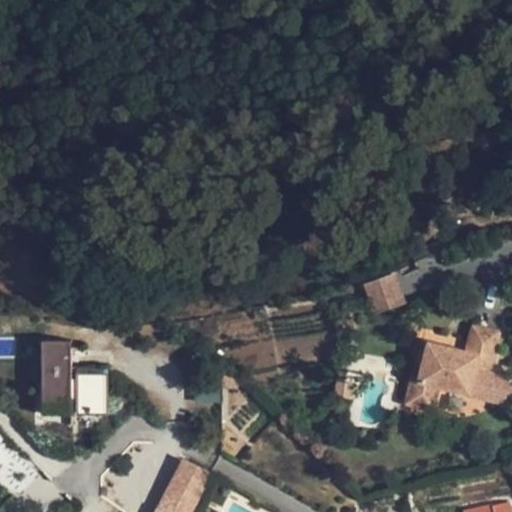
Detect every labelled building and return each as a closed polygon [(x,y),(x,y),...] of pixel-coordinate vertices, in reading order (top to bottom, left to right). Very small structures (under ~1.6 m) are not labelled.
[(376,310),(409,302),(401,270),(368,278),(376,310)] [(421,342),(415,364),(421,366),(419,377),(412,375),(405,403),(433,410),(439,385),(470,393),(475,369),(489,373),(498,332),(471,325),(465,352),(421,342)] [(78,346),(51,344),(47,403),(74,405),(76,383),(78,346)] [(415,364),(412,375),(419,377),(421,366),(415,364)] [(489,373),(475,369),(470,393),(489,397),(494,374),(489,373)] [(510,375),(497,375),(495,401),(508,402),(510,375)] [(111,381),(82,379),(81,384),(80,405),(79,419),(108,421),(111,381)] [(192,511),(210,480),(187,467),(161,511),(192,511)]
